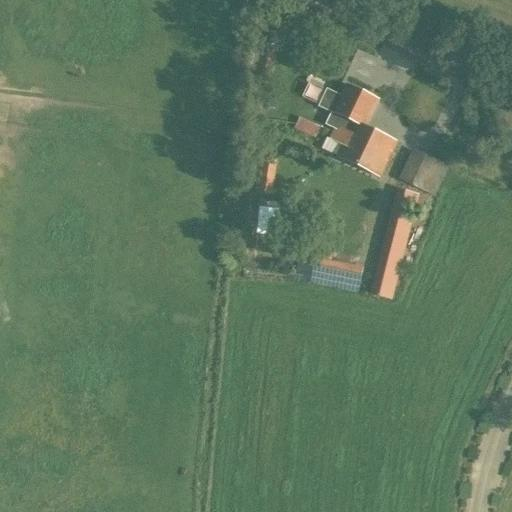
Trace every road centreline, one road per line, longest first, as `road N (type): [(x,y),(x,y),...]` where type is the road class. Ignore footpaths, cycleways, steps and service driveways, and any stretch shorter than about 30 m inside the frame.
road 1 (secondary): [(319,0),(511,97)]
road 2 (unknown): [(511,380),(474,461),(469,511)]
